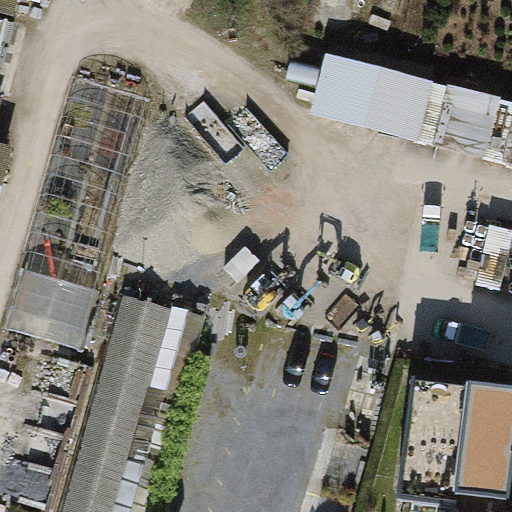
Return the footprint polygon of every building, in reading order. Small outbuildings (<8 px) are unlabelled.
[(511,158),(511,95),(330,52),(316,112),(511,158)] [(28,263),(11,322),(87,344),(104,285),(28,263)] [(110,511),(168,315),(125,302),(63,511),(110,511)] [(494,464),(505,466),(511,411),(511,395),(416,384),(401,491),(468,500),(466,511),(511,511),(511,503),(489,500),(494,464)] [(355,511),(357,507),(329,501),(326,511),(355,511)]
